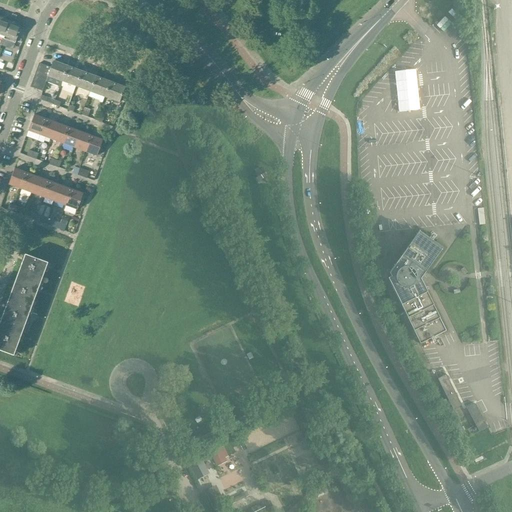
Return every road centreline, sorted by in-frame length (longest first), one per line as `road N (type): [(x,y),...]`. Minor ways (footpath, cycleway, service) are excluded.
road 1 (tertiary): [(454,498),(320,244),(310,192),(313,133)]
road 2 (tertiary): [(289,138),(286,175),(300,250),(415,504)]
road 3 (unclassified): [(393,3),(315,82),(292,123)]
road 4 (unclassified): [(313,133),(338,78),(393,3)]
road 5 (residential): [(0,141),(58,0)]
